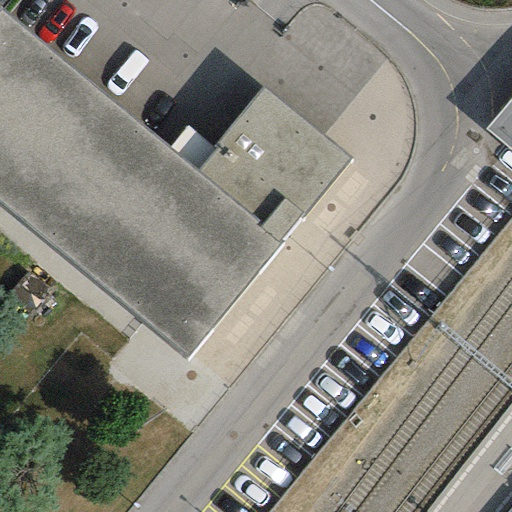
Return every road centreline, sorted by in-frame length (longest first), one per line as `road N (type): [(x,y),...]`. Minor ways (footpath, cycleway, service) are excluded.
road 1 (residential): [(167,511),(488,132)]
road 2 (residential): [(334,0),(488,132)]
